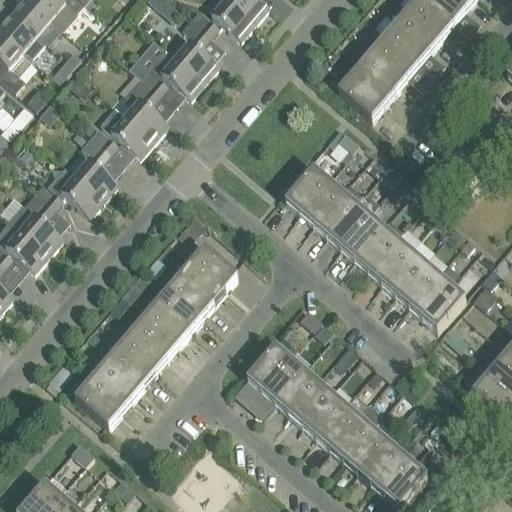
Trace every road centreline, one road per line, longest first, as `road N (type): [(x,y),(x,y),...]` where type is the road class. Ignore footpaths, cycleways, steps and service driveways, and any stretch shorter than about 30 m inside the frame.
road 1 (residential): [(0,392),(184,176)]
road 2 (residential): [(184,176),(331,0)]
road 3 (residential): [(333,511),(195,392)]
road 4 (residential): [(195,392),(295,274)]
road 5 (residential): [(295,274),(184,176)]
road 6 (residential): [(392,360),(295,274)]
